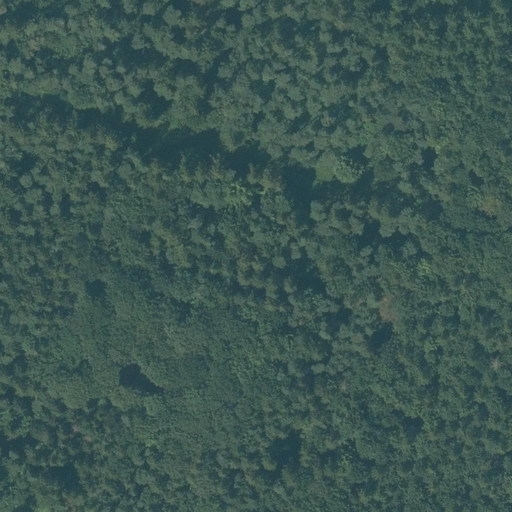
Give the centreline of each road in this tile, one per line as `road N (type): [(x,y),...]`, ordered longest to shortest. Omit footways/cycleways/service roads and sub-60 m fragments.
road 1 (track): [(304,511),(509,0)]
road 2 (track): [(511,216),(0,83)]
